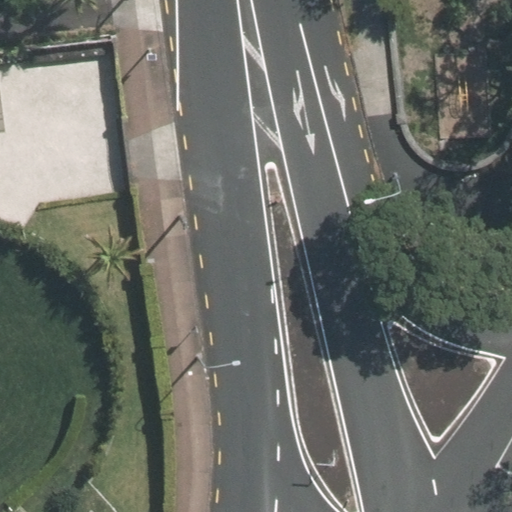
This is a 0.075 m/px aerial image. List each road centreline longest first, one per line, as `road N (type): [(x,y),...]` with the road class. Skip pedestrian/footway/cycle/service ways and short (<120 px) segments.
road 1 (secondary): [(256,442),(244,268),(244,4)]
road 2 (secondary): [(333,252),(392,511)]
road 3 (secondary): [(244,4),(333,252)]
road 4 (secondary): [(333,252),(452,311),(511,313)]
